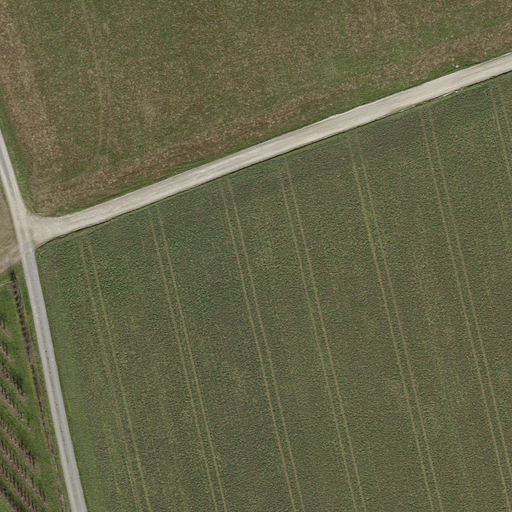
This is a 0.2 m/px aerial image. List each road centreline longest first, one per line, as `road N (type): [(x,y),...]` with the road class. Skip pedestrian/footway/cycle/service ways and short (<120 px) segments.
road 1 (track): [(511,65),(29,240),(0,260)]
road 2 (track): [(0,146),(29,240),(80,511)]
